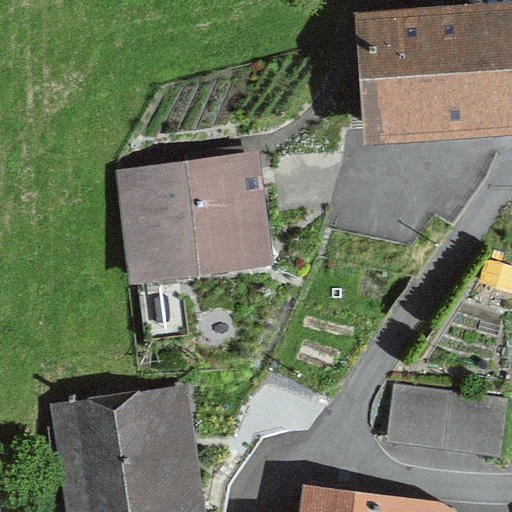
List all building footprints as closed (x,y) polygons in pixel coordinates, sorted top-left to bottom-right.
[(511,14),(386,23),(393,122),(511,114),(511,14)] [(239,162),(133,178),(146,265),(253,249),(239,162)] [(451,390),(394,383),(388,432),(444,439),(451,390)] [(163,388),(54,404),(70,511),(130,511),(180,505),(163,388)] [(507,398),(451,390),(444,439),(501,446),(507,398)] [(369,511),(370,508),(309,498),(307,511),(369,511)]
